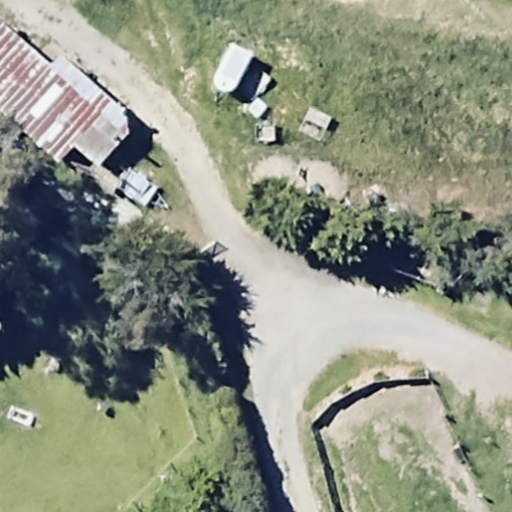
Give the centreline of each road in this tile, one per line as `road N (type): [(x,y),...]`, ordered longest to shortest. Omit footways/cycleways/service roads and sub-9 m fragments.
road 1 (residential): [(258,283),(140,89),(0,20)]
road 2 (residential): [(258,283),(511,379)]
road 3 (residential): [(275,478),(258,283)]
